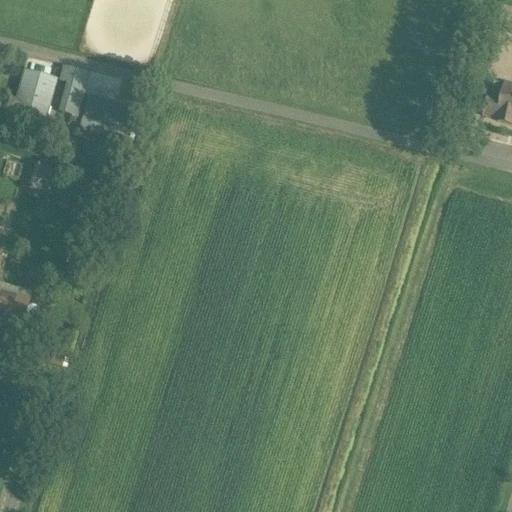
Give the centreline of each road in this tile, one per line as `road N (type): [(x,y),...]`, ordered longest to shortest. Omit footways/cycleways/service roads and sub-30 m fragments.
road 1 (unclassified): [(0,42),(511,166)]
road 2 (tertiary): [(7,511),(32,411),(21,376),(0,363)]
